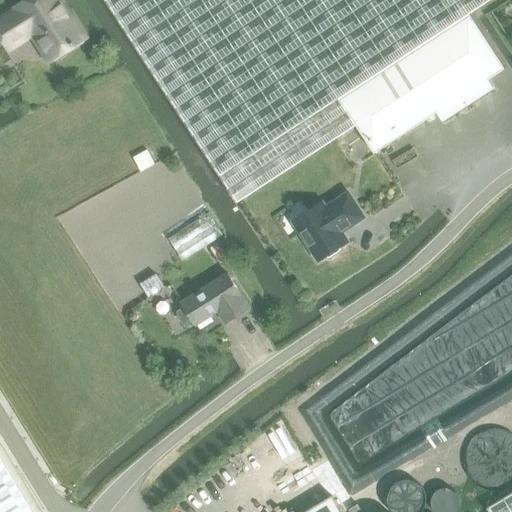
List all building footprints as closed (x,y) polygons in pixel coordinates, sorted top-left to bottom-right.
[(51,61),(86,39),(72,17),(71,18),(59,0),(33,0),(19,9),(20,11),(0,23),(0,32),(11,49),(34,35),(51,61)] [(106,0),(237,200),(360,123),(344,97),(469,14),(489,0),(106,0)] [(344,97),(360,123),(376,150),(436,112),(442,122),(495,89),(488,78),(503,69),(469,14),(344,97)] [(333,235),(345,227),(347,228),(363,218),(348,194),(325,208),(322,203),(293,222),(318,260),(325,256),(329,257),(339,250),(340,246),(333,235)] [(209,213),(187,227),(169,239),(183,261),(223,235),(209,213)] [(218,244),(211,249),(220,264),(228,259),(218,244)] [(249,309),(228,274),(182,303),(184,307),(177,311),(179,319),(181,322),(187,326),(193,322),(196,327),(218,313),(225,324),(249,309)] [(0,511),(32,511),(0,458),(0,511)] [(511,511),(511,491),(489,505),(492,511),(511,511)] [(342,511),(333,497),(307,511),(342,511)]
